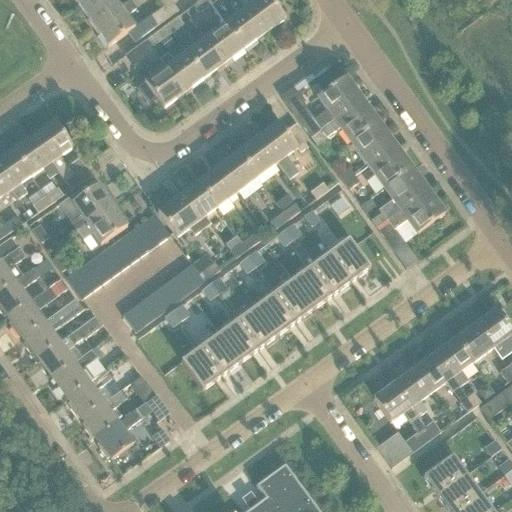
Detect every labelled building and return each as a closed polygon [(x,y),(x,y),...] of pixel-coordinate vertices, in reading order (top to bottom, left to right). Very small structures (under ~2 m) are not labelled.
[(89,0),(79,8),(89,22),(93,28),(120,8),(113,0),(89,0)] [(178,12),(169,0),(158,0),(164,8),(151,17),(158,26),(178,12)] [(198,17),(211,7),(206,0),(203,0),(192,8),(198,17)] [(246,12),(264,37),(284,22),(268,0),(261,0),(255,5),(251,0),(237,0),(246,12)] [(130,1),(120,8),(93,28),(108,48),(135,29),(126,17),(136,10),(130,1)] [(244,52),(264,37),(246,12),(225,26),(244,52)] [(165,28),(171,36),(183,28),(177,19),(165,28)] [(197,30),(224,66),(244,52),(225,26),(214,35),(206,24),(197,30)] [(159,45),(171,36),(165,28),(153,37),(159,45)] [(204,81),(224,66),(197,30),(188,37),(196,48),(185,56),(204,81)] [(156,99),(163,111),(184,96),(159,62),(145,43),(125,58),(133,68),(139,63),(155,77),(146,85),(139,90),(149,104),(156,99)] [(184,96),(204,81),(185,56),(175,63),(167,56),(159,62),(184,96)] [(345,80),(317,100),(326,112),(314,121),(305,108),(293,116),(308,137),(309,136),(311,139),(362,103),(345,80)] [(326,139),(339,130),(350,146),(373,129),(378,125),(362,103),(311,139),(323,156),(327,154),(322,147),(328,142),(326,139)] [(72,149),(58,129),(54,124),(33,138),(58,174),(59,174),(71,192),(92,177),(80,160),(68,169),(60,158),(72,149)] [(278,125),(257,140),(276,166),(289,182),(298,175),(286,158),(297,151),(300,155),(311,147),(295,126),(285,134),(278,125)] [(378,125),(373,129),(350,146),(367,168),(394,148),(378,125)] [(49,180),(58,174),(33,138),(13,153),(31,179),(33,182),(37,187),(48,179),(49,180)] [(237,155),(256,180),(276,166),(257,140),(237,155)] [(411,171),(394,148),(367,168),(383,191),(411,171)] [(31,179),(13,153),(0,161),(0,177),(10,193),(17,202),(27,195),(20,186),(31,179)] [(217,170),(236,195),(256,180),(237,155),(217,170)] [(217,170),(197,184),(216,210),(236,195),(217,170)] [(354,177),(349,170),(338,178),(343,185),(354,177)] [(383,191),(392,203),(399,214),(427,193),(411,171),(383,191)] [(0,200),(10,193),(0,177),(0,200)] [(354,177),(343,185),(348,192),(359,184),(354,177)] [(210,226),(204,219),(216,210),(197,184),(177,199),(202,232),(210,226)] [(97,187),(71,205),(80,218),(70,225),(75,233),(76,232),(112,208),(97,187)] [(322,187),(310,195),(315,203),(328,194),(322,187)] [(44,197),(50,206),(62,198),(56,189),(44,197)] [(406,223),(416,237),(444,217),(427,193),(399,214),(387,222),(377,230),(393,252),(403,245),(394,232),(406,223)] [(50,206),(44,197),(31,206),(37,215),(50,206)] [(194,238),(202,232),(177,199),(157,214),(176,240),(189,230),(194,238)] [(341,200),(331,208),(337,216),(347,209),(341,200)] [(360,208),(365,215),(374,208),(369,201),(360,208)] [(282,215),(288,223),(299,214),(294,207),(282,215)] [(82,242),(92,235),(100,247),(126,229),(112,208),(76,232),(82,242)] [(311,214),(303,220),(310,230),(319,224),(311,214)] [(387,222),(381,214),(371,222),(377,230),(387,222)] [(282,215),(270,224),(275,232),(287,223),(288,223),(282,215)] [(16,217),(3,226),(9,234),(22,225),(16,217)] [(142,226),(158,247),(169,238),(154,217),(142,226)] [(0,240),(9,234),(3,226),(0,227),(0,240)] [(142,226),(133,233),(148,254),(158,247),(142,226)] [(31,232),(41,245),(48,240),(39,227),(31,232)] [(293,227),(284,233),(292,243),(300,237),(293,227)] [(139,260),(141,258),(148,254),(133,233),(124,239),(139,260)] [(284,233),(276,239),(283,249),(292,243),(284,233)] [(254,236),(242,245),(247,252),(259,243),(254,236)] [(124,239),(114,246),(129,267),(139,260),(124,239)] [(0,294),(36,268),(22,278),(14,267),(24,260),(11,240),(0,246),(0,294)] [(348,241),(329,255),(350,285),(370,271),(348,241)] [(230,254),(235,261),(247,252),(242,245),(230,254)] [(114,246),(105,253),(120,274),(129,267),(114,246)] [(111,280),(120,274),(105,253),(96,259),(111,280)] [(256,254),(247,260),(255,270),(263,264),(256,254)] [(332,298),(350,285),(329,255),(310,269),(332,298)] [(61,274),(68,269),(59,256),(52,261),(61,274)] [(86,266),(101,287),(111,280),(96,259),(86,266)] [(247,260),(239,266),(246,276),(255,270),(247,260)] [(0,294),(0,310),(7,320),(29,304),(20,292),(52,269),(46,261),(36,268),(0,294)] [(86,266),(77,273),(92,294),(101,287),(86,266)] [(201,274),(207,281),(218,273),(213,266),(201,274)] [(191,267),(182,274),(194,291),(204,284),(191,267)] [(332,298),(310,269),(292,282),(314,312),(332,298)] [(65,281),(80,302),(92,294),(77,273),(65,281)] [(172,281),(185,298),(194,291),(182,274),(172,281)] [(29,304),(7,320),(22,340),(43,325),(34,312),(53,298),(56,301),(68,292),(60,281),(54,286),(45,292),(29,304)] [(172,281),(162,289),(175,306),(185,298),(172,281)] [(218,281),(210,287),(218,297),(226,291),(218,281)] [(292,282),(273,296),(295,325),(314,312),(292,282)] [(210,287),(202,293),(209,303),(218,297),(210,287)] [(152,296),(165,313),(175,306),(162,289),(152,296)] [(152,296),(142,303),(155,320),(165,313),(152,296)] [(277,339),(295,325),(273,296),(255,309),(277,339)] [(22,340),(31,353),(36,361),(58,345),(51,335),(82,312),(74,302),(43,325),(22,340)] [(132,311),(145,328),(155,320),(142,303),(132,311)] [(181,308),(173,314),(180,324),(189,318),(181,308)] [(236,323),(258,352),(277,339),(255,309),(236,323)] [(135,335),(145,328),(132,311),(122,318),(135,335)] [(501,362),(509,355),(501,344),(511,336),(511,333),(496,312),(476,327),(501,362)] [(173,314),(165,320),(172,330),(180,324),(173,314)] [(36,361),(51,381),(82,359),(73,347),(100,327),(94,319),(76,332),(58,345),(36,361)] [(258,352),(236,323),(218,336),(240,366),(258,352)] [(455,342),(472,365),(492,350),(501,362),(476,327),(455,342)] [(218,336),(199,350),(221,379),(240,366),(218,336)] [(473,368),(471,365),(472,365),(455,342),(435,357),(459,390),(469,383),(463,375),(473,368)] [(96,349),(91,352),(97,360),(102,356),(96,349)] [(202,393),(221,379),(199,350),(180,364),(202,393)] [(64,399),(66,401),(96,379),(87,367),(97,360),(91,352),(82,359),(51,381),(64,399)] [(452,395),(459,390),(435,357),(414,372),(432,396),(434,398),(438,402),(449,394),(444,388),(446,386),(452,395)] [(511,381),(511,377),(506,369),(499,374),(507,385),(511,381)] [(66,401),(67,403),(81,421),(111,399),(103,388),(112,381),(106,372),(96,379),(66,401)] [(396,385),(394,386),(418,419),(427,413),(420,404),(432,396),(414,372),(396,385)] [(140,378),(130,385),(136,394),(146,387),(140,378)] [(418,419),(394,386),(373,402),(389,424),(402,416),(409,425),(410,425),(417,435),(404,444),(412,455),(433,440),(434,440),(425,428),(418,419)] [(484,402),(494,395),(487,386),(478,393),(484,402)] [(511,386),(480,410),(488,422),(501,413),(503,416),(511,409),(511,386)] [(81,421),(92,437),(95,442),(132,415),(131,413),(116,424),(108,414),(127,400),(121,392),(111,399),(81,421)] [(466,400),(474,410),(481,405),(473,394),(467,399),(466,400)] [(153,397),(144,404),(157,422),(166,415),(153,397)] [(474,410),(466,400),(459,405),(467,415),(474,410)] [(132,415),(95,442),(110,462),(132,447),(122,433),(138,422),(132,415)] [(425,428),(434,440),(440,435),(432,424),(425,428)] [(494,444),(484,451),(490,460),(501,452),(494,444)] [(436,499),(466,477),(452,458),(422,479),(436,499)] [(511,467),(508,462),(498,470),(504,478),(511,472),(511,467)] [(316,511),(284,467),(255,488),(263,499),(256,504),(250,495),(242,501),(247,509),(242,511),(316,511)] [(466,477),(436,499),(445,511),(457,511),(480,496),(466,477)] [(491,511),(480,496),(457,511),(491,511)]
